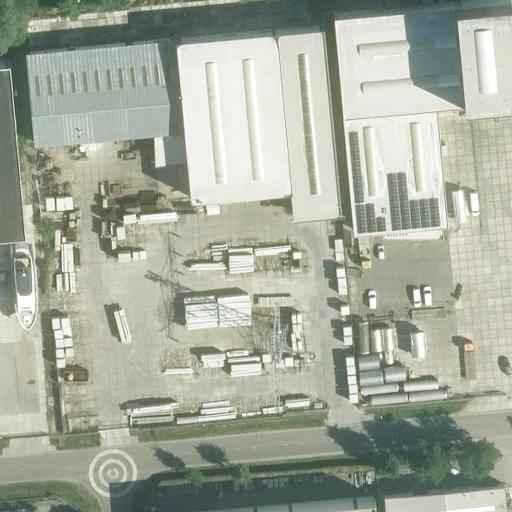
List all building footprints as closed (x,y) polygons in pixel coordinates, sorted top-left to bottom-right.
[(282,0),(282,14),(305,15),(305,0),(282,0)] [(511,49),(507,0),(447,0),(333,10),(353,229),(381,227),(382,235),(443,235),(442,221),(447,221),(436,102),(511,94),(511,49)] [(340,208),(323,23),(173,36),(26,50),(34,142),(154,131),(154,139),(159,148),(169,156),(178,159),(186,158),(190,197),(289,189),(292,212),(340,208)] [(8,57),(0,58),(0,231),(24,229),(8,57)] [(504,483),(384,494),(385,511),(506,511),(505,503),(504,483)] [(374,511),(373,495),(189,511),(374,511)]
